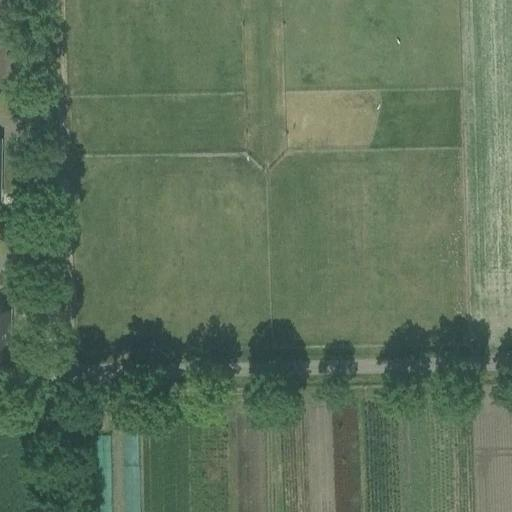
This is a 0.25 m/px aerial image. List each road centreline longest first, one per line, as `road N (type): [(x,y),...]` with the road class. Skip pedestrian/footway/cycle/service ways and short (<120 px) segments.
road 1 (unclassified): [(52,374),(511,363)]
road 2 (unclassified): [(52,374),(42,0)]
